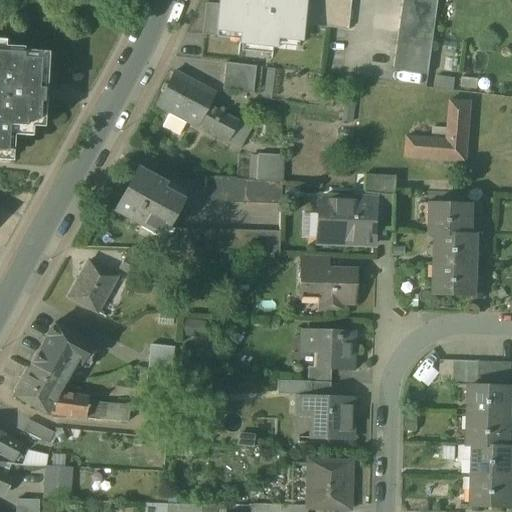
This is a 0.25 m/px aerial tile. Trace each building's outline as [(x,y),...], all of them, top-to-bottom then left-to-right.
[(217,0),(213,31),(238,34),(236,45),(273,48),(275,40),(299,42),(301,25),(348,30),(350,0),(217,0)] [(401,0),(392,70),(428,74),(438,0),(401,0)] [(0,94),(41,95),(41,90),(44,90),(45,60),(19,59),(20,48),(0,46),(0,94)] [(255,66),(224,62),(221,89),(252,93),(255,66)] [(213,94),(171,72),(155,105),(169,112),(162,128),(178,136),(186,121),(228,142),(238,122),(207,106),(213,94)] [(41,95),(0,94),(0,152),(11,153),(12,125),(42,126),(43,100),(40,100),(41,95)] [(447,129),(433,128),(432,139),(407,137),(404,158),(465,163),(470,102),(449,101),(447,129)] [(283,156),(257,154),(256,181),(282,182),(283,156)] [(161,186),(135,172),(114,212),(140,226),(142,222),(163,232),(179,203),(158,192),(161,186)] [(395,176),(365,175),(364,192),(394,195),(395,176)] [(220,178),(207,178),(206,202),(219,203),(220,178)] [(256,181),(220,178),(219,203),(280,204),(282,182),(256,181)] [(394,195),(364,192),(364,207),(375,208),(375,221),(393,221),(394,195)] [(351,200),(319,199),(318,244),(374,246),(375,221),(375,208),(364,207),(351,207),(351,200)] [(471,205),(432,204),(431,234),(436,235),(470,236),(471,205)] [(217,230),(179,229),(179,251),(217,253),(217,230)] [(280,232),(217,230),(217,253),(279,254),(280,232)] [(470,236),(436,235),(435,265),(476,266),(477,236),(470,236)] [(144,267),(124,256),(118,269),(137,279),(144,267)] [(328,260),(301,259),(300,272),(327,272),(328,260)] [(115,278),(87,263),(68,298),(96,313),(115,278)] [(476,266),(435,265),(434,296),(475,297),(476,266)] [(327,272),(300,272),(300,290),(321,291),(321,308),(340,309),(341,302),(355,303),(355,273),(327,272)] [(75,337),(53,324),(30,365),(31,366),(30,366),(63,384),(64,384),(74,366),(78,369),(88,369),(91,363),(81,357),(87,347),(90,349),(91,347),(74,338),(75,337)] [(354,333),(304,332),(303,353),(319,353),(318,369),(318,370),(330,370),(352,371),(353,369),(350,369),(350,353),(353,353),(354,333)] [(173,350),(150,347),(148,368),(170,370),(173,350)] [(455,362),(440,361),(439,385),(454,385),(455,362)] [(466,362),(455,362),(454,385),(466,385),(466,362)] [(478,362),(466,362),(466,385),(471,386),(477,386),(478,362)] [(489,363),(478,362),(477,386),(488,386),(489,363)] [(500,363),(489,363),(488,386),(499,386),(500,363)] [(511,364),(500,363),(499,386),(511,387),(511,364)] [(63,384),(30,366),(14,396),(46,414),(47,413),(52,415),(85,419),(87,403),(88,398),(67,395),(60,390),(63,384)] [(170,370),(148,368),(145,389),(168,392),(170,370)] [(318,369),(308,368),(307,383),(329,384),(330,370),(318,370),(318,369)] [(307,383),(298,383),(297,398),(329,399),(329,384),(307,383)] [(477,386),(471,386),(470,416),(509,418),(511,387),(499,386),(488,386),(477,386)] [(329,399),(297,398),(297,415),(315,415),(314,438),(349,439),(350,400),(329,399)] [(128,405),(100,405),(87,403),(85,419),(96,420),(128,421),(128,405)] [(509,418),(470,416),(468,446),(474,446),(508,447),(509,418)] [(54,433),(28,420),(22,432),(48,444),(54,433)] [(21,445),(0,433),(0,455),(12,462),(13,459),(17,461),(19,457),(15,455),(21,445)] [(238,434),(236,446),(252,448),(255,435),(238,434)] [(511,447),(508,447),(474,446),(473,476),(511,477),(511,447)] [(47,456),(28,452),(23,466),(45,467),(46,467),(47,456)] [(0,463),(0,494),(1,495),(6,493),(19,465),(0,463)] [(349,465),(309,464),(307,508),(348,509),(349,465)] [(46,467),(45,467),(43,500),(69,501),(72,468),(46,467)] [(511,498),(511,477),(473,476),(471,506),(511,507),(511,498)] [(38,511),(39,501),(17,500),(16,511),(38,511)]
